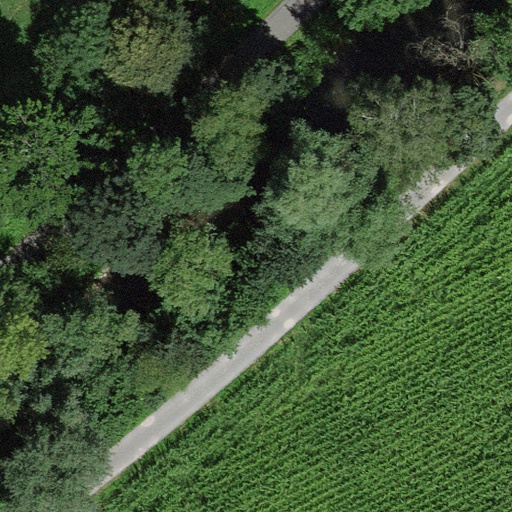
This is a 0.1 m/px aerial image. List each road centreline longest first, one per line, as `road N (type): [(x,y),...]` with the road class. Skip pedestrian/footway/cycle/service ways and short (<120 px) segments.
road 1 (track): [(75,511),(511,114)]
road 2 (track): [(0,273),(308,0)]
